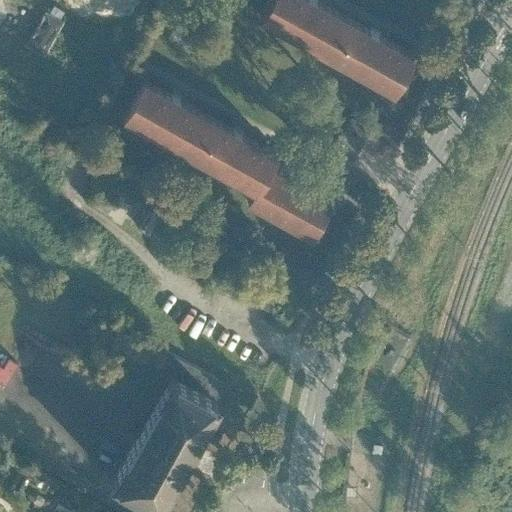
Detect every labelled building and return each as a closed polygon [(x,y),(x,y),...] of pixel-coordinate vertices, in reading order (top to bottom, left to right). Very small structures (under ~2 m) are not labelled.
[(349,14),(324,0),(269,0),(258,21),(322,58),(349,14)] [(416,52),(349,14),(322,58),(387,95),(416,52)] [(119,116),(185,152),(206,114),(140,77),(119,116)] [(185,152),(250,189),(264,163),(271,151),(206,114),(185,152)] [(333,146),(347,161),(371,139),(357,123),(333,146)] [(331,200),(264,163),(250,189),(243,201),(310,238),(331,200)] [(225,279),(269,305),(280,288),(235,262),(225,279)] [(391,361),(410,330),(387,316),(368,347),(391,361)] [(221,392),(168,366),(111,471),(162,498),(221,392)]
